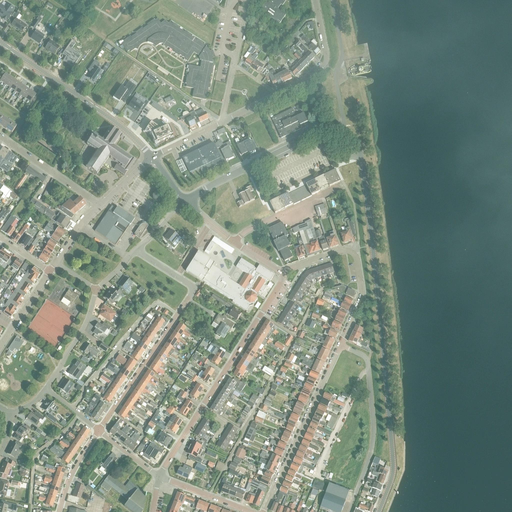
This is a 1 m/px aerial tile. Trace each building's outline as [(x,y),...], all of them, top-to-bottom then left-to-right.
[(272,0),(270,4),(267,1),(260,10),(280,24),(286,15),(278,9),(282,3),(282,1),(281,1),(281,0),(272,0)] [(12,13),(14,9),(7,4),(4,7),(1,5),(0,5),(0,14),(3,17),(2,18),(6,21),(7,20),(7,21),(13,13),(12,13)] [(202,19),(208,20),(209,8),(199,7),(198,12),(197,12),(197,15),(202,15),(202,19)] [(17,11),(15,15),(11,20),(14,22),(11,25),(22,32),(26,26),(16,19),(18,17),(20,13),(17,11)] [(189,70),(189,72),(188,76),(187,75),(187,76),(185,84),(186,84),(186,87),(194,89),(192,98),(206,100),(208,88),(210,89),(210,88),(209,88),(211,81),(211,80),(210,80),(211,74),(212,75),(213,74),(212,74),(213,72),(214,66),(213,66),(213,63),(212,62),(212,61),(212,60),(212,59),(212,58),(212,57),(213,56),(211,51),(210,52),(209,50),(208,49),(207,49),(206,48),(206,47),(206,46),(204,45),(205,43),(204,43),(204,44),(197,39),(198,39),(197,39),(197,40),(192,37),(192,35),(192,36),(185,31),(184,32),(179,29),(180,28),(180,27),(180,28),(173,23),(172,24),(170,22),(169,23),(165,21),(161,24),(157,19),(155,21),(154,19),(154,20),(147,24),(148,26),(143,29),(142,28),(135,33),(135,32),(135,33),(136,34),(131,37),(130,36),(123,41),(124,42),(121,44),(127,52),(129,51),(131,52),(134,50),(135,49),(137,50),(138,50),(138,49),(138,48),(139,48),(139,47),(140,46),(141,45),(142,45),(142,44),(143,44),(144,43),(145,43),(146,43),(147,43),(150,43),(151,44),(152,44),(153,45),(154,46),(155,47),(159,45),(160,44),(161,44),(162,44),(163,44),(164,45),(163,46),(166,48),(167,49),(167,47),(172,51),(171,52),(172,52),(179,56),(178,56),(179,57),(180,55),(184,58),(184,60),(188,62),(193,52),(199,56),(199,57),(200,60),(201,60),(200,67),(189,65),(188,69),(188,70),(189,70)] [(55,27),(53,30),(49,36),(52,39),(56,32),(58,29),(55,27)] [(31,38),(39,44),(43,38),(35,33),(31,38)] [(309,48),(317,56),(321,52),(304,35),(300,39),(302,42),(303,41),(309,46),(309,45),(310,46),(309,48)] [(51,52),(54,55),(59,47),(50,41),(46,48),(51,52)] [(71,41),(62,54),(66,57),(63,61),(73,68),(81,55),(72,49),(75,44),(71,41)] [(107,43),(105,47),(118,54),(120,50),(107,43)] [(248,51),(250,53),(253,55),(256,50),(253,48),(251,46),(248,51)] [(270,51),(275,55),(281,47),(278,46),(274,50),(272,48),(270,51)] [(307,55),(305,56),(311,61),(315,57),(303,46),(301,48),(307,55)] [(295,54),(296,54),(307,65),(311,61),(305,56),(304,58),(297,52),(295,54)] [(245,63),(251,67),(256,60),(258,57),(254,54),(252,57),(250,56),(245,63)] [(300,62),(298,64),(303,69),(307,65),(296,54),(294,56),(300,62)] [(256,60),(251,67),(259,73),(264,66),(256,60)] [(91,72),(87,78),(91,80),(90,80),(91,81),(95,83),(102,72),(99,70),(98,69),(98,70),(96,69),(99,64),(94,61),(88,70),(91,72)] [(299,73),(293,66),(290,63),(288,65),(292,69),(290,72),(296,77),(299,73)] [(294,64),(293,66),(299,73),(303,69),(298,64),(296,66),(294,64)] [(284,72),(288,81),(292,79),(289,72),(283,68),(282,69),(284,72)] [(269,77),(267,78),(269,83),(272,82),(273,85),(277,83),(278,85),(283,83),(279,75),(277,76),(275,72),(274,70),(270,72),(271,72),(271,73),(268,74),(269,77)] [(288,81),(284,72),(281,74),(279,71),(277,72),(279,75),(283,83),(288,81)] [(4,84),(5,84),(10,77),(5,73),(0,79),(0,82),(1,82),(4,84)] [(6,85),(9,87),(10,88),(15,80),(10,77),(5,84),(4,84),(2,87),(3,88),(6,85)] [(14,91),(15,91),(20,84),(15,80),(10,88),(9,87),(7,91),(9,92),(11,89),(14,91)] [(119,89),(113,98),(116,100),(118,98),(124,103),(136,86),(129,81),(122,91),(119,89)] [(16,92),(19,94),(20,95),(25,87),(20,84),(15,91),(14,91),(12,94),(14,95),(16,92)] [(21,96),(25,98),(31,91),(25,87),(20,95),(19,94),(17,98),(19,99),(21,96)] [(25,98),(22,101),(24,102),(26,99),(30,102),(31,101),(35,95),(36,94),(31,91),(25,98)] [(135,96),(128,106),(138,113),(139,110),(142,112),(149,102),(146,100),(144,103),(135,96)] [(202,109),(195,113),(199,121),(200,123),(208,119),(205,112),(204,113),(202,109)] [(292,109),(272,119),(281,139),(302,129),(300,126),(308,122),(304,114),(296,117),(292,109)] [(183,117),(180,119),(181,120),(183,121),(186,120),(190,128),(195,125),(194,123),(199,121),(195,113),(194,112),(189,114),(189,113),(186,111),(183,113),(182,116),(183,117)] [(3,127),(7,130),(12,123),(8,120),(3,127)] [(151,122),(145,130),(148,132),(147,133),(150,135),(154,143),(157,142),(158,143),(170,137),(169,136),(172,135),(168,126),(162,128),(161,126),(158,128),(151,122)] [(12,123),(7,130),(11,133),(16,126),(12,123)] [(111,127),(103,138),(113,146),(119,137),(121,139),(123,136),(121,134),(111,127)] [(113,146),(103,138),(90,130),(86,136),(87,137),(83,141),(87,144),(86,144),(96,151),(85,167),(97,175),(108,157),(110,158),(110,159),(119,165),(118,165),(116,165),(113,169),(115,170),(116,170),(123,175),(124,176),(128,171),(135,160),(132,158),(131,158),(130,159),(126,156),(127,155),(117,148),(117,149),(113,146)] [(254,147),(256,146),(253,140),(251,141),(250,138),(243,142),(244,143),(240,145),(240,143),(240,141),(238,138),(235,140),(238,146),(242,156),(249,152),(250,154),(256,151),(254,147)] [(214,144),(196,152),(196,151),(193,153),(194,154),(183,159),(190,173),(200,168),(201,169),(210,164),(212,166),(213,166),(214,167),(234,158),(229,147),(232,146),(230,142),(223,145),(221,141),(217,142),(218,143),(214,144)] [(0,152),(0,167),(4,162),(6,162),(7,161),(12,154),(3,148),(0,152)] [(4,162),(0,167),(0,168),(7,173),(15,162),(17,163),(19,160),(17,159),(18,158),(12,154),(7,161),(6,162),(4,162)] [(336,170),(324,176),(330,187),(341,182),(336,170)] [(24,175),(15,189),(17,190),(27,176),(24,175)] [(324,176),(315,180),(321,192),(330,187),(324,176)] [(321,192),(315,180),(306,185),(312,196),(321,192)] [(306,185),(288,194),(294,205),(312,196),(306,185)] [(237,203),(239,208),(244,205),(244,206),(255,200),(251,192),(253,191),(251,186),(246,189),(247,192),(239,195),(242,201),(237,203)] [(158,192),(155,193),(153,196),(154,199),(156,201),(160,200),(161,198),(161,194),(158,192)] [(288,194),(279,198),(285,209),(294,205),(288,194)] [(57,209),(71,219),(74,215),(86,205),(80,198),(73,204),(69,200),(61,207),(59,206),(57,209)] [(285,209),(279,198),(270,203),(275,214),(285,209)] [(53,221),(65,229),(65,228),(66,228),(70,223),(70,222),(70,221),(59,213),(56,217),(55,215),(32,199),(29,204),(51,220),(53,221)] [(327,213),(324,204),(315,207),(318,216),(327,213)] [(115,246),(130,225),(134,219),(119,209),(117,207),(116,209),(112,206),(109,211),(95,231),(115,246)] [(6,212),(0,220),(0,228),(2,225),(0,224),(2,221),(3,221),(8,214),(6,212)] [(18,222),(18,221),(17,221),(11,217),(7,222),(1,231),(10,237),(15,230),(13,228),(18,222)] [(341,233),(341,234),(343,240),(342,241),(343,242),(344,243),(344,244),(349,242),(348,241),(352,239),(351,237),(353,236),(349,221),(349,219),(344,220),(345,222),(347,222),(349,228),(346,229),(347,232),(345,232),(344,232),(343,232),(342,233),(341,233)] [(305,223),(305,224),(297,227),(299,232),(301,238),(302,241),(307,255),(320,251),(315,236),(316,235),(311,220),(305,223)] [(56,228),(48,223),(46,227),(62,238),(65,232),(59,227),(57,230),(55,229),(56,228)] [(269,229),(275,242),(286,237),(288,235),(282,223),(269,229)] [(15,233),(11,240),(16,243),(27,228),(28,229),(30,227),(26,224),(20,234),(20,235),(20,236),(15,233)] [(134,234),(140,238),(148,226),(146,224),(145,224),(144,224),(143,224),(142,224),(141,225),(140,226),(139,227),(134,234)] [(51,238),(58,243),(62,238),(46,227),(44,230),(52,235),(53,235),(51,238)] [(181,238),(183,236),(178,231),(176,234),(171,230),(164,238),(172,244),(179,236),(181,238)] [(320,231),(315,232),(317,239),(318,239),(322,251),(328,249),(324,237),(322,237),(320,231)] [(327,239),(330,248),(338,246),(333,232),(330,234),(331,238),(327,239)] [(34,240),(25,234),(22,240),(23,240),(20,245),(25,248),(27,246),(29,247),(34,240)] [(47,245),(53,249),(56,244),(50,240),(51,239),(44,234),(44,235),(43,234),(41,236),(48,241),(46,244),(47,245)] [(216,243),(233,253),(236,249),(215,236),(205,251),(209,254),(216,243)] [(279,252),(280,252),(280,251),(288,247),(288,248),(290,246),(286,237),(275,242),(274,242),(279,252)] [(302,241),(301,238),(298,239),(300,248),(296,249),(299,258),(299,257),(300,258),(303,258),(302,256),(305,256),(303,251),(304,250),(301,241),(302,241)] [(36,246),(43,251),(42,253),(48,258),(49,257),(50,256),(50,255),(51,254),(39,245),(36,243),(34,242),(31,246),(35,248),(36,246)] [(39,245),(51,254),(52,252),(53,252),(54,251),(53,250),(54,250),(53,249),(47,245),(46,247),(40,244),(39,245)] [(280,251),(280,252),(285,262),(293,258),(288,248),(288,247),(280,251)] [(49,258),(48,258),(42,253),(38,250),(36,253),(33,256),(36,258),(39,254),(40,254),(41,254),(38,259),(45,264),(46,263),(47,263),(48,261),(48,260),(49,258)] [(6,264),(9,266),(13,260),(10,258),(12,256),(7,252),(1,261),(6,264)] [(239,285),(229,279),(228,280),(226,278),(228,276),(216,268),(212,266),(215,262),(198,252),(185,271),(186,271),(189,273),(204,283),(205,283),(233,301),(233,302),(247,311),(250,307),(250,306),(254,306),(254,305),(253,305),(253,303),(255,303),(257,299),(256,295),(255,294),(256,293),(258,294),(260,290),(263,292),(267,287),(263,285),(267,279),(270,281),(273,277),(272,277),(274,274),(272,274),(272,273),(260,265),(257,269),(255,268),(255,267),(242,259),(237,267),(246,273),(240,284),(239,285)] [(17,259),(15,262),(13,260),(9,266),(17,271),(23,263),(17,259)] [(329,274),(328,275),(329,278),(331,278),(330,274),(334,273),(331,264),(326,265),(329,274)] [(323,276),(322,277),(323,280),(325,280),(324,276),(328,275),(329,274),(326,265),(320,267),(323,276)] [(316,278),(315,279),(317,283),(319,282),(317,278),(322,277),(323,276),(320,267),(313,270),(316,278)] [(26,273),(36,280),(40,274),(36,271),(37,270),(34,268),(31,272),(28,270),(26,273)] [(36,280),(26,273),(21,269),(19,271),(23,274),(24,273),(25,274),(23,279),(32,285),(33,283),(34,284),(36,280)] [(309,281),(308,282),(310,283),(312,285),(313,284),(311,280),(315,279),(316,278),(313,270),(307,272),(310,281),(309,281)] [(302,278),(301,278),(308,282),(309,281),(310,281),(307,272),(302,278)] [(118,285),(125,292),(128,294),(131,290),(129,288),(132,283),(125,277),(118,285)] [(32,285),(23,279),(20,283),(18,282),(18,281),(15,278),(13,280),(29,291),(31,287),(31,286),(32,285)] [(301,278),(298,283),(306,288),(306,289),(309,291),(310,289),(307,287),(310,283),(308,282),(301,278)] [(29,291),(13,280),(12,282),(16,285),(16,284),(18,285),(15,290),(25,296),(26,294),(26,295),(29,291)] [(298,283),(295,288),(303,293),(302,294),(306,296),(307,295),(304,292),(306,289),(306,288),(298,283)] [(346,295),(354,299),(356,295),(355,294),(355,293),(352,291),(352,290),(342,286),(334,288),(333,289),(333,290),(345,295),(346,295)] [(122,293),(116,288),(114,291),(112,289),(105,298),(112,304),(112,303),(119,295),(120,296),(122,293)] [(295,288),(292,294),(300,299),(299,300),(302,302),(304,300),(300,298),(302,294),(303,293),(295,288)] [(7,289),(6,291),(22,302),(24,298),(23,297),(25,296),(15,290),(12,294),(11,293),(11,292),(7,289)] [(63,297),(72,303),(77,295),(68,289),(63,297)] [(325,294),(324,295),(331,298),(332,298),(333,294),(330,293),(332,289),(327,290),(327,291),(326,291),(324,294),(325,294)] [(11,296),(8,301),(17,307),(18,305),(19,306),(22,302),(6,291),(5,293),(8,296),(9,295),(11,296)] [(288,299),(291,301),(299,306),(299,307),(302,309),(303,307),(297,303),(299,300),(300,299),(292,294),(288,299)] [(344,302),(351,305),(353,300),(338,294),(337,296),(345,300),(344,302)] [(212,298),(229,308),(231,305),(214,295),(212,298)] [(54,318),(61,307),(47,298),(38,313),(51,321),(53,317),(54,318)] [(16,308),(17,307),(8,301),(5,305),(3,304),(4,303),(0,300),(0,303),(1,304),(4,306),(14,313),(17,309),(16,308)] [(291,301),(288,306),(296,312),(296,313),(299,315),(300,313),(297,311),(299,307),(299,306),(291,301)] [(337,301),(336,303),(342,306),(341,308),(348,312),(351,307),(337,301)] [(102,308),(103,309),(100,315),(110,322),(116,314),(103,305),(102,308)] [(3,314),(11,318),(14,313),(4,306),(2,309),(5,311),(3,314)] [(288,306),(285,312),(293,317),(292,318),(295,320),(297,318),(293,316),(296,313),(296,312),(288,306)] [(227,314),(237,321),(242,314),(231,307),(227,314)] [(339,313),(338,315),(345,319),(347,314),(341,311),(342,310),(335,307),(334,311),(339,313)] [(285,312),(281,317),(289,322),(289,323),(295,327),(296,325),(290,321),(292,318),(293,317),(285,312)] [(345,319),(338,315),(331,312),(330,315),(336,318),(335,320),(343,324),(345,319)] [(146,317),(149,319),(161,327),(164,322),(158,317),(156,320),(154,318),(153,318),(148,315),(146,317)] [(217,334),(224,339),(231,328),(232,329),(235,324),(219,315),(216,320),(219,322),(217,325),(221,327),(217,334)] [(151,327),(158,332),(161,327),(149,319),(146,317),(144,319),(153,325),(151,327)] [(289,322),(281,317),(278,323),(285,328),(289,331),(290,329),(287,327),(289,323),(289,322)] [(327,320),(332,322),(334,322),(331,327),(339,331),(342,325),(338,324),(338,323),(328,318),(327,320)] [(267,321),(264,325),(277,334),(278,332),(272,328),(274,325),(267,321)] [(36,331),(34,329),(36,326),(33,323),(28,328),(34,333),(36,331)] [(109,331),(111,328),(105,324),(103,327),(102,326),(98,323),(94,328),(96,329),(93,333),(97,336),(98,334),(99,334),(99,335),(100,335),(101,335),(101,334),(102,334),(103,333),(104,334),(107,336),(110,332),(109,331)] [(180,323),(177,328),(190,336),(191,335),(184,330),(186,328),(180,323)] [(364,325),(359,323),(357,326),(356,326),(354,331),(367,337),(369,334),(363,332),(364,330),(362,329),(364,325)] [(140,327),(154,337),(158,332),(151,327),(150,330),(147,328),(141,325),(140,327)] [(264,325),(261,330),(270,336),(272,333),(276,335),(277,334),(264,325)] [(328,336),(335,339),(338,333),(334,331),(334,330),(324,325),(323,328),(330,331),(328,336)] [(144,337),(151,342),(154,337),(140,327),(139,329),(144,333),(146,335),(144,337)] [(177,328),(174,332),(180,336),(182,334),(188,338),(190,336),(177,328)] [(261,330),(258,335),(271,343),(272,342),(269,339),(270,336),(261,330)] [(174,332),(171,336),(180,342),(185,345),(187,344),(179,338),(180,336),(174,332)] [(353,332),(351,337),(363,342),(364,340),(361,339),(360,340),(359,339),(361,336),(353,332)] [(132,336),(139,341),(141,342),(147,347),(151,342),(144,337),(143,339),(134,333),(132,336)] [(258,335),(255,340),(262,344),(264,346),(265,346),(267,343),(268,344),(268,345),(277,351),(278,348),(275,346),(271,343),(258,335)] [(171,336),(168,340),(175,344),(177,342),(179,344),(180,342),(171,336)] [(317,336),(316,338),(333,346),(335,341),(327,337),(326,340),(317,336)] [(21,340),(16,337),(8,350),(12,352),(21,340)] [(363,342),(351,337),(349,342),(356,345),(358,341),(359,342),(359,343),(362,345),(362,346),(366,348),(368,344),(363,342)] [(333,346),(316,338),(315,341),(324,345),(323,347),(330,351),(333,346)] [(177,346),(175,344),(168,340),(166,344),(178,352),(179,351),(176,349),(177,349),(176,348),(177,346)] [(255,340),(252,345),(265,353),(266,351),(263,349),(264,346),(262,344),(255,340)] [(141,342),(138,347),(144,351),(147,347),(141,342)] [(277,342),(275,346),(278,348),(282,351),(285,347),(277,342)] [(81,351),(87,355),(89,352),(91,353),(91,354),(96,357),(99,352),(87,343),(81,351)] [(99,348),(106,353),(109,348),(102,343),(99,348)] [(293,348),(292,348),(291,348),(294,349),(299,351),(301,345),(296,343),(293,348)] [(178,352),(166,344),(163,348),(173,355),(175,353),(177,354),(178,354),(179,353),(178,352)] [(252,345),(249,349),(256,354),(258,351),(260,353),(260,352),(264,355),(265,353),(252,345)] [(130,349),(125,346),(123,348),(132,355),(131,357),(137,361),(141,356),(134,352),(131,350),(130,349)] [(133,347),(133,348),(132,349),(131,349),(131,350),(134,352),(141,356),(144,351),(138,347),(136,350),(134,348),(133,347)] [(173,355),(163,348),(160,352),(169,358),(171,356),(177,360),(178,358),(173,355)] [(314,348),(313,351),(327,357),(330,352),(322,349),(321,351),(316,349),(314,348)] [(221,360),(225,354),(218,350),(216,349),(215,349),(212,354),(215,356),(221,360)] [(249,349),(246,354),(259,362),(260,361),(256,359),(257,358),(254,357),(256,354),(249,349)] [(327,357),(313,351),(310,349),(309,352),(319,356),(317,359),(325,362),(327,357)] [(160,352),(158,356),(164,361),(166,362),(168,360),(173,363),(175,362),(169,358),(160,352)] [(246,354),(243,359),(250,363),(250,364),(253,366),(254,366),(256,363),(257,364),(259,362),(246,354)] [(295,356),(290,354),(287,360),(292,363),(295,356)] [(119,355),(117,357),(133,368),(136,363),(130,359),(128,361),(119,355)] [(158,356),(155,360),(166,367),(167,366),(163,363),(164,361),(158,356)] [(221,360),(215,356),(213,359),(211,358),(209,361),(218,366),(221,360)] [(302,356),(300,359),(303,360),(322,369),(324,364),(314,359),(313,362),(309,360),(309,359),(302,356)] [(125,366),(123,369),(130,373),(133,368),(117,357),(115,360),(125,366)] [(205,365),(207,363),(202,360),(198,357),(196,360),(202,363),(201,366),(203,367),(206,369),(204,373),(210,377),(214,371),(205,365)] [(243,359),(240,364),(247,368),(250,370),(253,366),(250,364),(250,363),(243,359)] [(155,360),(152,364),(158,368),(160,366),(162,368),(164,369),(166,367),(155,360)] [(322,369),(303,360),(302,364),(313,369),(312,371),(320,374),(322,369)] [(78,381),(87,368),(77,361),(68,374),(75,379),(78,381)] [(111,364),(109,366),(114,370),(126,378),(130,373),(123,369),(122,371),(119,370),(116,368),(111,364)] [(161,370),(152,364),(149,368),(155,373),(158,374),(159,373),(163,375),(164,373),(161,370)] [(247,368),(240,364),(237,369),(234,375),(241,379),(246,371),(248,372),(248,371),(252,374),(253,372),(247,368)] [(118,376),(117,379),(123,383),(126,378),(114,370),(109,366),(108,366),(107,369),(118,376)] [(302,371),(310,375),(309,376),(317,380),(319,375),(304,368),(302,371)] [(148,370),(145,374),(151,379),(158,383),(159,381),(153,377),(154,374),(148,370)] [(189,371),(187,374),(196,380),(198,377),(189,371)] [(210,377),(204,373),(202,371),(200,373),(199,375),(198,377),(207,383),(210,377)] [(297,375),(298,376),(307,380),(306,382),(314,386),(317,381),(298,373),(297,375)] [(103,374),(102,376),(119,388),(123,383),(117,379),(115,381),(112,379),(112,380),(103,374)] [(145,374),(142,378),(157,388),(158,386),(150,381),(151,379),(145,374)] [(196,380),(187,374),(186,376),(195,382),(196,380)] [(109,384),(108,387),(116,393),(119,388),(102,376),(100,378),(106,382),(109,384)] [(142,378),(140,382),(148,388),(149,386),(156,390),(157,388),(142,378)] [(58,388),(67,394),(74,385),(64,379),(58,388)] [(230,379),(227,384),(241,393),(242,391),(238,388),(240,385),(230,379)] [(304,388),(311,392),(314,387),(298,380),(297,382),(305,386),(304,388)] [(140,382),(137,386),(149,395),(150,393),(147,391),(149,388),(148,388),(140,382)] [(197,384),(193,390),(200,394),(203,388),(197,384)] [(227,384),(224,389),(233,395),(235,392),(239,395),(243,397),(244,395),(241,393),(227,384)] [(301,394),(309,398),(311,393),(294,385),(293,388),(302,392),(301,394)] [(137,386),(134,391),(140,395),(142,392),(149,397),(150,395),(149,395),(137,386)] [(102,388),(101,390),(106,394),(113,398),(116,393),(108,387),(106,389),(105,390),(102,388)] [(224,389),(220,394),(237,404),(238,403),(231,399),(233,395),(224,389)] [(106,394),(101,390),(100,392),(103,394),(102,394),(105,396),(103,399),(109,403),(113,398),(106,394)] [(182,391),(180,393),(185,397),(187,394),(196,400),(200,394),(193,390),(192,393),(188,390),(186,393),(182,391)] [(134,391),(131,395),(143,402),(144,401),(139,397),(140,395),(134,391)] [(308,399),(295,393),(293,392),(292,395),(299,398),(298,400),(306,404),(308,399)] [(180,393),(176,399),(184,404),(183,407),(189,411),(193,405),(184,399),(185,397),(180,393)] [(323,398),(344,407),(345,404),(332,399),(333,396),(325,393),(323,398)] [(220,394),(217,399),(227,405),(229,402),(235,407),(237,404),(220,394)] [(131,395),(129,399),(135,403),(137,400),(139,402),(138,403),(141,405),(143,402),(131,395)] [(129,399),(126,403),(138,411),(140,412),(141,413),(145,415),(146,413),(144,412),(140,409),(141,407),(138,405),(135,403),(129,399)] [(217,399),(214,405),(230,415),(231,413),(225,409),(227,405),(217,399)] [(323,399),(320,404),(340,413),(341,410),(329,404),(330,402),(323,399)] [(42,409),(49,414),(53,409),(54,408),(55,407),(55,406),(49,400),(46,404),(46,403),(45,405),(42,409)] [(92,401),(90,403),(103,412),(107,407),(101,402),(99,401),(98,402),(95,400),(93,402),(92,401)] [(286,402),(285,402),(303,410),(305,406),(298,402),(297,404),(290,401),(289,404),(286,402)] [(303,410),(285,402),(284,405),(288,406),(288,407),(294,409),(293,412),(301,415),(303,410)] [(96,409),(94,412),(100,417),(103,412),(90,403),(88,406),(93,409),(94,408),(96,409)] [(126,403),(123,407),(129,411),(130,411),(131,409),(134,410),(133,411),(138,414),(140,412),(138,411),(126,403)] [(230,415),(214,405),(211,410),(220,416),(222,413),(229,417),(230,415)] [(325,413),(332,416),(338,419),(339,416),(332,413),(327,411),(328,408),(320,405),(318,410),(325,413)] [(170,406),(168,410),(173,413),(175,410),(185,417),(189,411),(183,407),(180,410),(175,407),(174,409),(170,406)] [(120,411),(133,420),(138,423),(140,420),(135,417),(134,417),(131,415),(132,412),(130,411),(129,411),(123,407),(120,411)] [(166,412),(164,415),(171,419),(169,422),(178,428),(182,422),(172,415),(173,413),(168,410),(168,409),(166,412)] [(323,418),(325,413),(318,410),(312,421),(325,427),(327,424),(320,421),(321,419),(322,420),(323,418)] [(100,417),(94,412),(91,411),(90,413),(93,414),(91,418),(97,422),(100,417)] [(132,421),(133,420),(120,411),(118,415),(124,419),(125,417),(132,421)] [(259,411),(256,417),(264,420),(267,414),(259,411)] [(42,421),(44,418),(37,412),(35,415),(32,412),(27,418),(37,426),(39,423),(38,422),(40,419),(42,421)] [(284,416),(284,415),(277,412),(277,413),(280,414),(279,417),(283,419),(283,418),(289,421),(288,423),(295,426),(297,422),(284,416)] [(285,413),(284,415),(284,416),(297,422),(300,417),(292,414),(291,416),(285,413)] [(338,419),(332,416),(329,421),(327,426),(333,429),(338,419)] [(205,418),(201,424),(209,429),(209,430),(212,432),(213,430),(210,428),(213,423),(205,418)] [(109,433),(114,436),(118,431),(120,428),(123,425),(120,423),(122,421),(120,419),(109,433)] [(152,419),(150,422),(155,425),(157,426),(162,429),(164,427),(175,434),(178,428),(169,422),(167,425),(160,421),(159,423),(152,419)] [(284,428),(286,429),(293,432),(295,428),(281,421),(279,423),(285,426),(284,428)] [(310,427),(324,433),(330,436),(332,433),(319,427),(318,427),(319,425),(312,422),(310,427)] [(201,424),(198,429),(206,434),(206,435),(211,439),(212,436),(210,435),(207,433),(209,430),(209,429),(201,424)] [(14,438),(19,442),(25,434),(26,434),(29,431),(21,425),(19,427),(18,426),(14,432),(16,434),(14,438)] [(76,425),(75,427),(87,436),(90,432),(83,427),(82,430),(76,425)] [(231,425),(227,430),(235,435),(235,436),(238,438),(239,436),(236,434),(239,430),(231,425)] [(114,436),(119,440),(128,428),(125,426),(120,432),(118,431),(114,436)] [(80,433),(78,436),(84,440),(87,436),(75,427),(74,429),(80,433)] [(128,428),(119,440),(123,444),(128,438),(126,436),(131,430),(128,428)] [(309,428),(307,432),(323,440),(324,437),(316,433),(315,433),(316,431),(309,428)] [(198,429),(194,434),(203,440),(202,440),(205,443),(207,440),(203,438),(206,435),(206,434),(198,429)] [(227,430),(224,435),(232,440),(231,441),(235,443),(236,442),(232,440),(235,436),(235,435),(227,430)] [(278,433),(278,432),(276,431),(274,434),(282,438),(281,440),(288,443),(290,438),(278,433)] [(68,435),(69,435),(82,444),(84,440),(78,436),(77,438),(69,433),(68,435)] [(128,438),(123,444),(128,447),(137,435),(135,433),(130,440),(128,438)] [(158,443),(166,448),(171,439),(162,433),(159,436),(162,438),(158,443)] [(311,442),(323,447),(324,444),(319,442),(319,443),(313,439),(314,437),(307,433),(304,438),(311,441),(311,442)] [(74,442),(73,444),(79,448),(82,444),(69,435),(68,437),(74,442)] [(137,435),(128,447),(133,451),(137,445),(135,444),(140,437),(137,435)] [(224,435),(220,441),(228,446),(228,447),(231,449),(232,447),(229,445),(231,441),(232,440),(224,435)] [(63,439),(61,442),(76,452),(79,448),(73,444),(71,446),(69,445),(69,444),(63,439)] [(302,444),(318,452),(319,449),(310,445),(309,445),(311,443),(304,439),(302,444)] [(191,448),(201,453),(203,450),(200,449),(203,443),(197,440),(195,443),(193,442),(191,447),(191,448)] [(271,441),(270,444),(277,447),(285,450),(287,445),(277,440),(276,442),(272,440),(271,441)] [(12,443),(7,454),(14,458),(19,447),(21,448),(22,444),(16,441),(14,444),(12,443)] [(228,446),(220,441),(217,446),(225,451),(225,452),(228,454),(229,452),(226,450),(228,447),(228,446)] [(69,450),(67,452),(73,456),(76,452),(61,442),(59,444),(64,447),(65,447),(69,450)] [(142,443),(136,451),(139,454),(146,445),(142,443)] [(161,455),(164,451),(151,443),(142,456),(155,464),(157,461),(155,460),(159,454),(161,455)] [(54,445),(53,448),(71,460),(73,456),(67,452),(66,454),(59,450),(60,449),(54,445)] [(301,445),(299,450),(319,459),(321,457),(307,450),(308,448),(301,445)] [(271,449),(268,447),(267,450),(281,457),(284,451),(277,448),(273,446),(271,449)] [(71,460),(53,448),(52,447),(50,451),(60,458),(61,456),(63,458),(62,460),(68,464),(71,460)] [(200,456),(201,453),(191,448),(190,449),(189,449),(187,454),(190,455),(188,458),(189,458),(195,461),(201,464),(203,460),(196,458),(198,455),(200,456)] [(239,448),(237,452),(245,456),(247,452),(239,448)] [(261,454),(279,462),(281,458),(273,454),(272,457),(270,457),(271,456),(267,454),(262,451),(262,452),(259,450),(258,452),(261,454)] [(296,456),(313,464),(314,461),(304,457),(305,454),(298,451),(296,456)] [(109,457),(101,467),(105,470),(104,471),(106,473),(112,466),(117,459),(115,457),(116,456),(113,453),(109,457)] [(270,460),(269,462),(277,466),(279,462),(261,454),(260,456),(269,460),(270,460)] [(293,462),(314,471),(315,469),(302,463),(303,460),(296,457),(293,462)] [(260,461),(259,462),(267,466),(267,468),(266,470),(273,474),(275,470),(277,466),(269,462),(261,458),(260,461)] [(5,463),(4,463),(0,472),(0,473),(7,476),(11,465),(14,467),(15,463),(6,459),(5,463)] [(125,462),(118,470),(123,473),(129,465),(125,462)] [(229,468),(235,471),(238,465),(232,462),(229,468)] [(293,463),(290,469),(302,474),(303,471),(299,470),(300,466),(293,463)] [(46,469),(49,470),(63,475),(65,470),(58,467),(57,470),(54,469),(55,467),(46,464),(45,468),(46,468),(46,469)] [(203,474),(206,468),(197,464),(195,470),(203,474)] [(129,465),(123,473),(127,477),(133,469),(129,465)] [(180,467),(177,474),(188,479),(193,469),(184,465),(183,469),(180,467)] [(370,470),(373,472),(386,477),(389,471),(384,470),(385,469),(381,467),(381,469),(377,468),(376,471),(373,470),(374,468),(371,467),(370,470)] [(264,477),(271,480),(273,475),(265,471),(258,468),(257,471),(265,474),(264,477)] [(133,469),(127,477),(131,480),(138,472),(133,469)] [(55,474),(55,477),(62,479),(63,475),(49,470),(48,471),(55,474)] [(288,474),(301,480),(302,477),(296,474),(297,473),(290,470),(288,474)] [(138,472),(131,480),(136,483),(142,475),(138,472)] [(386,477),(373,472),(372,475),(377,477),(376,481),(383,484),(386,477)] [(142,475),(136,483),(137,485),(136,490),(146,492),(148,480),(142,475)] [(270,481),(259,476),(257,475),(256,477),(261,480),(260,482),(261,483),(268,486),(270,481)] [(285,480),(299,486),(305,489),(307,486),(294,481),(294,482),(293,482),(294,478),(287,475),(285,480)] [(45,476),(44,478),(60,484),(62,479),(55,477),(54,479),(51,478),(45,476)] [(52,483),(51,486),(59,488),(60,484),(44,478),(43,481),(49,483),(50,482),(52,483)] [(222,492),(229,495),(232,488),(231,488),(232,485),(228,484),(229,484),(226,483),(227,480),(224,478),(222,484),(225,486),(222,492)] [(307,486),(309,487),(309,486),(312,487),(312,488),(310,494),(313,496),(315,490),(316,487),(314,486),(315,481),(311,479),(309,484),(308,483),(307,486)] [(375,482),(368,479),(367,482),(371,484),(369,487),(374,489),(372,496),(377,498),(380,491),(382,486),(375,483),(375,482)] [(253,480),(252,484),(251,487),(257,490),(255,494),(257,495),(253,504),(258,506),(259,506),(267,487),(253,480)] [(0,494),(6,496),(9,483),(1,481),(0,484),(0,494)] [(282,486),(295,492),(298,493),(299,491),(291,487),(293,484),(285,481),(282,486)] [(73,496),(80,499),(84,486),(77,484),(73,496)] [(330,484),(326,493),(326,494),(346,501),(350,491),(330,484)] [(229,495),(236,497),(239,491),(238,490),(239,488),(235,486),(232,485),(231,488),(232,488),(229,495)] [(48,495),(55,498),(57,493),(43,488),(40,487),(39,490),(46,492),(45,494),(48,495)] [(282,487),(280,492),(285,494),(289,495),(293,497),(295,498),(297,498),(298,496),(288,491),(289,490),(282,487)] [(239,491),(236,497),(243,500),(245,493),(241,491),(242,489),(239,488),(238,490),(239,491)] [(282,495),(281,498),(282,498),(283,496),(286,497),(282,507),(279,506),(276,511),(282,511),(287,501),(289,495),(280,492),(279,494),(282,495)] [(178,493),(175,502),(183,505),(184,502),(189,503),(188,507),(192,508),(195,510),(198,502),(195,501),(195,500),(178,493)] [(246,502),(252,504),(254,498),(255,498),(256,496),(250,493),(246,502)] [(275,511),(281,498),(282,495),(279,494),(277,497),(279,497),(277,501),(276,500),(274,503),(271,511),(272,511),(275,511)] [(334,511),(341,511),(346,501),(326,494),(321,507),(326,509),(331,511),(334,511)] [(54,502),(39,497),(38,500),(43,502),(43,501),(46,502),(45,504),(52,507),(54,502)] [(1,501),(1,504),(0,504),(0,511),(5,511),(7,509),(10,510),(16,511),(17,505),(6,503),(6,502),(1,501)] [(195,511),(201,511),(205,503),(199,501),(195,511)] [(175,502),(171,511),(173,511),(183,511),(184,509),(182,508),(183,505),(175,502)] [(206,511),(209,505),(205,503),(201,511),(206,511)] [(283,511),(289,511),(292,504),(290,503),(288,509),(285,508),(283,511)]
